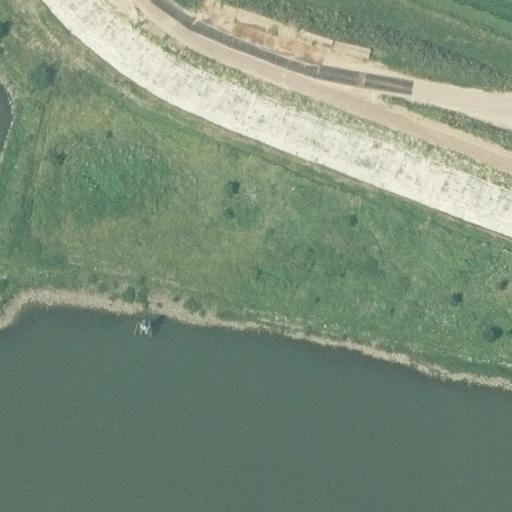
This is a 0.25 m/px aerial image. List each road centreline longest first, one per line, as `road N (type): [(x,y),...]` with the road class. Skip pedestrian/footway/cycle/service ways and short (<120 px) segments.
road 1 (track): [(97,46),(142,76),(511,217)]
road 2 (unclassified): [(511,165),(189,40),(140,0)]
